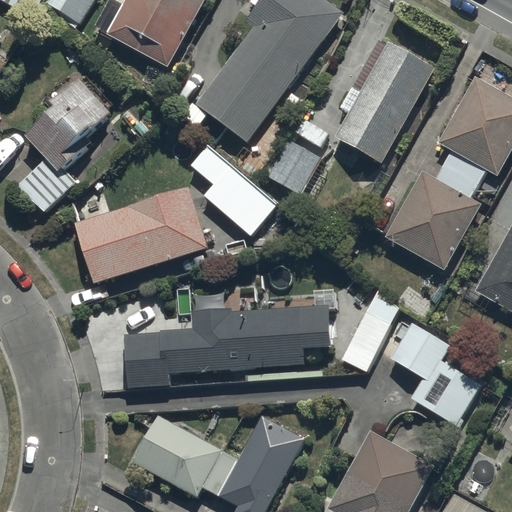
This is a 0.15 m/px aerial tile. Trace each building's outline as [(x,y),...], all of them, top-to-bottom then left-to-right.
[(0,0),(0,1),(35,20),(45,0),(0,0)] [(83,25),(98,0),(55,0),(51,6),(83,25)] [(209,0),(137,0),(114,43),(170,73),(209,0)] [(348,22),(318,0),(271,0),(254,24),(262,31),(202,110),(253,148),(348,22)] [(436,73),(392,49),(341,143),(385,166),(436,73)] [(115,114),(80,76),(51,102),(64,116),(35,143),(54,163),(25,189),(48,215),(77,189),(80,186),(70,174),(87,159),(82,153),(109,128),(104,123),(115,114)] [(475,202),(491,173),(498,177),(511,152),(511,100),(478,82),(443,147),(457,154),(441,184),(427,176),(391,242),(446,272),(482,207),(475,202)] [(303,197),(322,166),(290,147),(271,178),(303,197)] [(280,208),(212,153),(197,172),(219,190),(211,200),(256,237),(280,208)] [(191,198),(82,231),(99,286),(208,253),(191,198)] [(511,241),(482,297),(511,313),(511,241)] [(403,312),(379,300),(346,361),(370,374),(403,312)] [(334,309),(197,318),(198,336),(128,341),(132,390),(169,388),(168,376),(309,367),(308,352),(337,350),(334,309)] [(463,427),(485,390),(441,364),(451,347),(418,328),(396,364),(430,384),(419,401),(463,427)] [(244,466),(162,423),(138,467),(199,499),(204,490),(242,510),(241,511),(271,511),(307,444),(267,423),(244,466)] [(412,511),(434,473),(376,440),(335,511),(412,511)] [(474,511),(456,502),(450,511),(474,511)]
